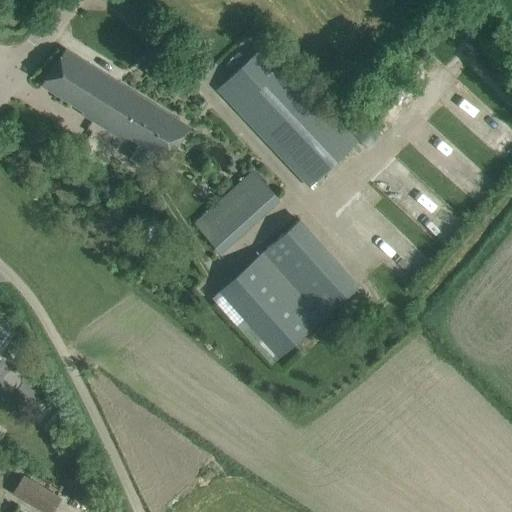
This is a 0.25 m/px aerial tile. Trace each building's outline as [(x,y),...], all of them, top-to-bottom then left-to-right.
[(309,187),(357,141),(265,44),(217,89),(309,187)] [(165,160),(188,126),(64,49),(40,85),(82,111),(81,114),(126,142),(129,137),(165,160)] [(253,170),(193,224),(219,252),(279,199),(253,170)] [(284,233),(212,297),(272,363),(360,284),(301,218),(296,222),(284,233)] [(0,319),(0,352),(16,332),(0,319)] [(32,504),(39,492),(19,480),(11,492),(32,504)]
